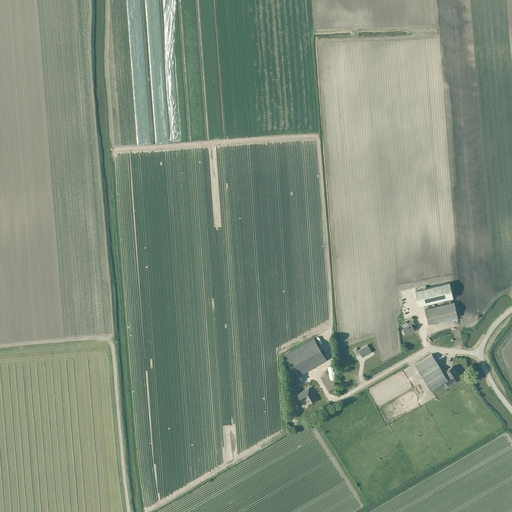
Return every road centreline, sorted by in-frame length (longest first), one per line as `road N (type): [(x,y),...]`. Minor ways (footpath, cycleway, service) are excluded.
road 1 (track): [(110,343),(126,511)]
road 2 (unclassified): [(339,398),(421,350),(479,353)]
